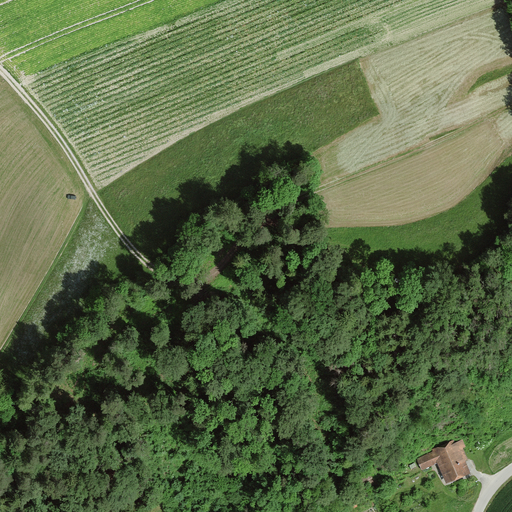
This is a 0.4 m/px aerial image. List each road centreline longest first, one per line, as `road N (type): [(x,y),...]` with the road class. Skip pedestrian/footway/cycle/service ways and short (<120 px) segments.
road 1 (track): [(91,191),(148,264),(185,280),(216,271),(268,217),(323,187)]
road 2 (track): [(91,191),(0,70)]
